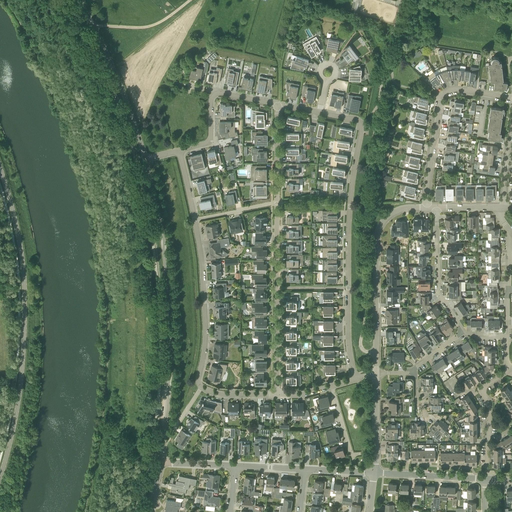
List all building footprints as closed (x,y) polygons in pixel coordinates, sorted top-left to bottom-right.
[(354,11),(358,12),(361,0),(353,0),(353,1),(356,2),(354,11)] [(316,52),(317,51),(317,53),(321,51),(317,44),(320,43),(316,36),(310,40),(311,42),(304,46),(308,52),(309,51),(312,56),(316,54),(317,54),(316,52)] [(327,44),(326,50),(331,51),(331,50),(332,50),(333,50),(332,51),(337,52),(343,42),(339,41),(339,40),(336,40),(337,38),(331,37),(331,39),(328,38),(328,39),(324,38),(325,44),(327,44)] [(359,57),(351,47),(349,45),(345,49),(347,51),(346,52),(346,51),(341,55),(348,64),(353,60),(352,59),(353,59),(355,61),(359,57)] [(414,58),(423,53),(421,49),(412,53),(414,58)] [(214,53),(207,59),(210,62),(218,56),(215,52),(214,53)] [(293,59),(290,68),(303,70),(306,64),(307,64),(308,64),(307,64),(308,60),(296,56),(295,60),(293,59)] [(494,87),(504,89),(504,88),(506,89),(508,87),(507,87),(507,82),(503,82),(503,77),(504,73),(502,70),(501,62),(500,62),(500,61),(499,60),(499,59),(498,58),(497,57),(496,57),(495,57),(494,57),(493,57),(492,57),(492,58),(491,58),(491,59),(490,60),(490,61),(490,62),(490,63),(489,63),(486,63),(485,67),(489,66),(491,82),(494,81),(495,82),(494,87)] [(204,62),(203,68),(197,67),(194,67),(192,68),(192,69),(191,69),(189,78),(198,79),(198,78),(202,79),(202,80),(204,72),(207,72),(208,64),(206,62),(204,62)] [(349,79),(361,80),(362,69),(361,69),(360,65),(351,68),(350,68),(349,79)] [(207,81),(211,82),(214,83),(216,83),(216,82),(219,83),(222,69),(217,68),(216,70),(214,69),(213,72),(209,72),(207,81)] [(441,72),(445,81),(449,80),(447,70),(441,72)] [(239,72),(233,71),(233,72),(227,71),(226,75),(225,75),(225,78),(224,83),(229,84),(228,85),(236,87),(239,72)] [(470,71),(468,82),(474,83),(475,77),(478,78),(479,72),(476,71),(476,73),(470,72),(470,71)] [(424,80),(427,82),(431,86),(433,84),(437,88),(441,85),(442,85),(435,75),(434,72),(427,77),(424,80)] [(436,75),(435,75),(442,85),(441,83),(445,81),(441,72),(436,75)] [(266,81),(267,78),(259,76),(258,85),(256,91),(257,91),(260,91),(260,92),(267,93),(270,81),(266,81)] [(243,77),(241,88),(251,90),(253,79),(243,77)] [(289,97),(291,98),(296,99),(298,89),(299,84),(286,81),(286,91),(287,91),(286,95),(290,95),(289,97)] [(313,102),(314,101),(314,100),(315,91),(307,89),(308,86),(304,86),(302,95),(306,96),(305,96),(307,98),(306,101),(311,102),(312,103),(313,103),(313,102)] [(341,108),(343,96),(344,93),(337,92),(336,95),(332,94),(329,105),(341,108)] [(355,99),(356,96),(349,95),(346,107),(350,107),(350,109),(351,110),(350,110),(353,111),(353,110),(358,111),(358,107),(360,108),(360,103),(359,103),(360,100),(355,99)] [(428,105),(429,99),(416,96),(415,102),(414,102),(419,103),(418,107),(417,107),(419,108),(419,109),(418,109),(423,110),(423,109),(424,109),(425,109),(426,109),(427,109),(429,109),(428,109),(429,105),(428,105)] [(449,111),(461,112),(462,107),(463,107),(464,103),(460,102),(460,100),(455,100),(455,101),(451,101),(450,106),(452,106),(451,111),(449,110),(449,111)] [(220,110),(221,110),(221,115),(226,115),(226,117),(235,117),(235,112),(235,111),(232,111),(232,105),(225,105),(225,104),(220,103),(220,110)] [(502,121),(502,117),(503,112),(504,111),(503,109),(501,110),(501,109),(491,107),(487,130),(489,130),(488,138),(500,140),(501,133),(500,133),(500,128),(502,125),(501,121),(502,121)] [(256,127),(265,127),(265,119),(267,119),(267,112),(252,109),(252,125),(256,125),(256,127)] [(427,114),(414,111),(412,117),(416,118),(415,122),(417,122),(416,123),(416,124),(421,125),(421,124),(422,124),(423,124),(425,124),(426,124),(427,120),(425,119),(427,114)] [(448,120),(459,122),(460,116),(458,116),(459,112),(461,113),(461,112),(449,111),(449,116),(450,116),(450,120),(448,120)] [(301,131),(303,120),(288,117),(286,124),(290,124),(290,123),(292,124),(292,125),(295,125),(295,129),(301,131)] [(459,122),(448,120),(447,125),(449,126),(448,130),(446,130),(458,132),(459,126),(457,125),(457,122),(459,122)] [(229,138),(238,135),(237,132),(235,132),(235,122),(220,122),(220,123),(219,124),(220,125),(220,129),(219,130),(220,131),(220,132),(227,132),(229,138)] [(317,122),(316,126),(317,126),(317,128),(316,128),(315,132),(310,130),(310,137),(321,139),(324,124),(317,122)] [(352,129),(337,126),(335,135),(331,134),(331,137),(341,139),(342,134),(345,135),(345,134),(347,135),(351,136),(352,129)] [(425,129),(412,126),(410,132),(414,133),(413,137),(413,136),(413,137),(415,137),(414,138),(419,140),(419,139),(419,138),(420,138),(421,139),(423,139),(424,139),(425,134),(423,134),(425,129)] [(445,140),(456,141),(457,135),(455,135),(456,132),(458,132),(446,130),(446,135),(447,135),(447,140),(445,140)] [(268,138),(267,138),(267,135),(263,135),(263,132),(252,132),(252,135),(255,138),(255,144),(267,144),(267,139),(268,139),(268,138)] [(286,133),(286,140),(290,140),(292,140),(296,140),(296,145),(302,145),(302,133),(286,133)] [(224,154),(226,160),(231,159),(231,158),(236,156),(235,151),(236,151),(235,145),(238,145),(238,144),(237,140),(231,141),(232,146),(228,147),(224,147),(224,148),(225,153),(224,154)] [(350,143),(334,140),(332,151),(339,152),(339,148),(343,149),(343,148),(345,148),(345,149),(348,150),(350,143)] [(422,144),(409,140),(408,146),(408,147),(412,148),(411,151),(412,152),(412,153),(417,154),(416,154),(417,153),(418,153),(419,154),(420,154),(422,154),(422,153),(423,149),(421,149),(422,144)] [(443,149),(455,151),(456,145),(454,145),(454,141),(456,142),(456,141),(445,140),(444,145),(446,145),(445,149),(443,149)] [(486,149),(486,151),(486,152),(495,153),(497,154),(498,147),(482,144),(482,147),(485,147),(485,149),(486,149)] [(286,148),(286,155),(290,155),(292,155),(296,155),(296,160),(302,160),(302,148),(286,148)] [(455,151),(443,149),(443,154),(444,155),(444,159),(442,159),(453,161),(454,155),(452,154),(453,151),(455,151)] [(215,165),(222,164),(219,155),(216,155),(215,150),(207,152),(208,156),(207,156),(209,163),(214,162),(215,165)] [(483,155),(482,158),(494,159),(495,153),(486,152),(486,151),(479,150),(479,153),(482,153),(482,155),(483,155)] [(258,151),(258,154),(258,155),(257,155),(257,157),(258,157),(258,161),(267,161),(267,157),(267,155),(267,151),(258,151)] [(197,155),(196,155),(190,156),(193,168),(199,167),(200,170),(205,169),(202,153),(201,153),(201,154),(197,155)] [(347,156),(332,154),(330,165),(336,166),(337,162),(341,162),(341,161),(342,162),(342,163),(346,163),(347,156)] [(420,158),(407,155),(406,161),(405,161),(410,162),(409,166),(410,167),(410,168),(409,168),(414,169),(414,168),(415,168),(417,168),(419,168),(420,168),(419,168),(420,164),(419,163),(420,158)] [(477,164),(484,165),(493,166),(494,159),(482,158),(482,161),(481,161),(481,162),(477,161),(477,164)] [(453,161),(442,159),(441,164),(443,164),(442,169),(452,171),(453,165),(451,164),(451,161),(453,161)] [(299,163),(296,163),(292,163),(292,168),(289,168),(289,169),(287,169),(287,175),(299,175),(299,163)] [(494,173),(495,166),(493,166),(484,165),(483,168),(482,167),(482,169),(479,168),(479,171),(494,173)] [(255,178),(267,178),(267,169),(266,169),(266,166),(252,166),(252,173),(255,173),(255,178)] [(328,176),(325,175),(324,178),(334,180),(335,175),(338,176),(338,175),(340,175),(340,176),(344,177),(345,170),(330,167),(328,176)] [(418,173),(405,170),(403,176),(408,177),(407,181),(406,181),(408,181),(408,182),(407,182),(407,183),(412,184),(412,183),(412,182),(414,183),(415,183),(416,183),(417,183),(418,179),(417,178),(418,173)] [(211,178),(198,181),(198,182),(196,182),(198,186),(199,193),(207,191),(206,185),(212,183),(211,178)] [(290,190),(290,192),(296,191),(296,190),(299,190),(299,184),(303,184),(303,178),(292,178),(292,183),(289,183),(289,184),(287,184),(287,190),(290,190)] [(343,183),(328,181),(326,193),(333,193),(333,189),(337,190),(337,189),(338,189),(338,190),(342,190),(343,183)] [(253,183),(253,191),(256,191),(256,197),(267,197),(267,183),(253,183)] [(406,196),(405,197),(410,199),(410,198),(410,197),(411,197),(412,198),(413,198),(414,198),(415,198),(415,197),(416,193),(414,193),(416,188),(403,184),(401,190),(401,191),(405,192),(404,195),(404,196),(406,196)] [(446,199),(446,185),(441,185),(441,188),(436,188),(436,192),(435,192),(434,196),(435,196),(436,196),(436,199),(441,199),(441,195),(443,195),(446,195),(446,199)] [(446,185),(446,199),(451,199),(451,195),(453,195),(456,195),(456,199),(456,185),(451,185),(451,188),(446,188),(446,185)] [(456,185),(456,199),(461,199),(461,195),(463,195),(466,195),(466,199),(466,185),(461,185),(461,188),(456,188),(456,185)] [(466,185),(466,199),(471,199),(471,195),(473,195),(476,195),(476,199),(476,185),(471,185),(471,188),(466,188),(466,185)] [(476,185),(476,199),(481,199),(482,199),(481,195),(483,195),(486,195),(486,199),(486,185),(481,185),(481,188),(476,188),(476,185)] [(486,185),(486,199),(491,199),(491,196),(496,196),(496,185),(491,185),(491,188),(486,188),(486,185)] [(227,204),(235,203),(234,197),(237,197),(236,191),(229,192),(229,194),(225,195),(227,204)] [(213,207),(212,203),(215,202),(214,194),(200,198),(201,201),(200,202),(201,208),(202,208),(202,209),(206,209),(210,208),(213,207)] [(292,211),(292,216),(289,216),(287,216),(287,222),(299,222),(299,211),(292,211)] [(337,215),(337,211),(322,211),(322,220),(337,220),(337,215)] [(255,229),(264,229),(265,229),(265,225),(267,225),(267,224),(267,221),(267,218),(263,218),(263,216),(259,217),(259,218),(255,218),(255,222),(257,222),(257,225),(255,225),(255,229)] [(459,216),(451,216),(451,219),(445,219),(445,223),(446,223),(446,226),(454,226),(454,223),(459,223),(459,216)] [(479,231),(479,219),(475,219),(475,216),(471,216),(471,217),(468,217),(468,226),(473,226),(473,231),(479,231)] [(429,220),(425,220),(425,225),(422,225),(422,219),(417,219),(416,217),(415,219),(413,219),(413,223),(413,228),(421,228),(421,231),(429,231),(429,225),(429,220)] [(494,229),(494,220),(494,217),(487,217),(485,217),(485,220),(486,220),(486,224),(483,224),(483,229),(488,229),(494,229)] [(229,221),(231,233),(243,231),(241,219),(229,221)] [(391,229),(391,234),(391,237),(409,236),(409,227),(405,227),(405,221),(401,221),(400,220),(399,221),(398,220),(397,221),(396,221),(396,225),(392,225),(392,229),(391,229)] [(337,227),(337,223),(322,223),(322,233),(337,233),(337,227)] [(208,238),(220,235),(217,224),(206,226),(208,238)] [(301,225),(299,225),(292,225),(292,230),(289,230),(289,231),(287,231),(287,237),(298,237),(298,229),(301,229),(301,225)] [(499,228),(494,229),(488,229),(488,233),(491,233),(491,240),(494,240),(494,237),(499,237),(499,228)] [(455,240),(455,233),(460,233),(460,229),(449,229),(449,233),(447,233),(447,240),(455,240)] [(266,239),(266,236),(263,236),(263,232),(253,232),(253,236),(255,236),(255,239),(255,244),(267,244),(267,239),(266,239)] [(322,245),(337,245),(337,240),(337,235),(322,235),(322,245)] [(220,242),(217,242),(210,243),(211,247),(209,247),(211,258),(222,256),(222,253),(223,250),(221,249),(221,247),(230,245),(229,238),(223,239),(223,243),(220,243),(220,242)] [(302,240),(298,240),(292,240),(292,245),(289,245),(289,246),(287,246),(287,251),(302,251),(302,240)] [(420,246),(420,250),(428,250),(428,246),(429,246),(429,243),(428,243),(428,240),(418,240),(417,246),(420,246)] [(488,251),(499,251),(499,243),(494,243),(494,240),(491,240),(488,240),(488,242),(488,243),(490,243),(490,247),(486,247),(486,251),(488,251)] [(461,243),(453,243),(447,243),(447,246),(447,249),(448,249),(448,253),(457,253),(457,249),(461,249),(461,243)] [(398,245),(392,245),(392,249),(387,249),(387,262),(396,262),(396,254),(398,254),(398,245)] [(252,254),(257,254),(257,258),(263,258),(263,257),(267,257),(267,250),(263,250),(263,246),(252,246),(252,254)] [(327,257),(337,257),(337,252),(337,247),(322,247),(322,257),(327,257)] [(488,263),(494,263),(499,263),(499,260),(499,251),(488,251),(488,263)] [(429,256),(424,256),(424,253),(417,253),(417,256),(419,256),(419,263),(426,263),(426,260),(429,260),(429,256)] [(303,254),(298,254),(292,254),(292,259),(289,259),(289,260),(287,260),(287,266),(298,266),(298,260),(303,260),(303,254)] [(457,266),(457,261),(461,261),(461,256),(454,256),(454,259),(449,259),(449,266),(457,266)] [(253,260),(253,266),(257,266),(257,272),(266,272),(266,268),(267,268),(267,264),(264,264),(264,260),(253,260)] [(322,269),(337,269),(337,264),(337,260),(322,260),(322,269)] [(220,263),(211,263),(212,277),(221,277),(220,263)] [(488,263),(488,274),(499,274),(499,265),(499,263),(494,263),(488,263)] [(392,284),(396,284),(396,272),(398,272),(398,266),(390,266),(390,272),(387,272),(387,283),(392,283),(392,284)] [(416,266),(416,273),(416,276),(430,276),(430,270),(424,270),(424,266),(416,266)] [(290,281),(290,282),(296,282),(296,281),(298,281),(298,269),(292,269),(292,274),(289,274),(289,275),(287,275),(287,281),(290,281)] [(462,275),(462,269),(453,269),(453,272),(449,272),(449,279),(458,279),(458,275),(462,275)] [(337,276),(337,272),(322,272),(322,282),(337,282),(337,276)] [(252,275),(252,278),(252,281),(255,282),(255,286),(267,286),(267,281),(266,281),(266,278),(263,278),(263,274),(252,275)] [(489,285),(490,285),(493,285),(493,282),(499,282),(499,274),(488,274),(488,278),(491,278),(491,282),(489,282),(489,285)] [(430,282),(426,282),(426,279),(418,279),(418,289),(430,289),(430,282)] [(461,282),(457,282),(450,282),(450,285),(447,285),(447,287),(449,287),(449,291),(461,291),(461,282)] [(226,292),(227,291),(226,283),(216,283),(216,287),(213,287),(213,297),(224,297),(224,292),(226,292)] [(487,293),(487,297),(498,297),(498,288),(493,288),(493,285),(490,285),(489,285),(487,285),(487,287),(485,288),(485,292),(487,293)] [(393,290),(388,290),(387,290),(387,297),(388,297),(388,304),(392,304),(392,302),(396,302),(396,297),(397,297),(398,297),(399,296),(399,295),(399,294),(399,292),(404,292),(404,287),(393,287),(393,290)] [(258,299),(258,300),(267,300),(267,293),(266,292),(265,292),(264,292),(264,288),(253,288),(253,292),(256,292),(256,299),(258,299)] [(457,300),(458,300),(459,300),(462,298),(461,296),(461,291),(449,291),(449,294),(447,294),(447,297),(451,297),(451,300),(452,300),(457,300)] [(333,295),(337,295),(337,292),(321,292),(321,296),(323,296),(323,301),(333,301),(333,295)] [(429,295),(429,292),(419,292),(419,299),(420,299),(420,302),(429,302),(429,295)] [(296,308),(300,308),(300,303),(298,303),(298,297),(290,297),(290,300),(289,300),(290,300),(290,302),(286,302),(286,308),(296,309),(296,308)] [(493,305),(497,305),(498,305),(498,297),(487,297),(487,308),(493,308),(493,305)] [(457,311),(464,306),(459,300),(458,300),(457,300),(452,300),(455,305),(454,306),(457,311)] [(262,306),(262,302),(252,302),(252,313),(253,314),(267,314),(267,309),(267,306),(262,306)] [(215,307),(214,307),(214,315),(219,315),(219,317),(226,317),(226,308),(229,308),(229,303),(215,303),(215,307)] [(467,304),(464,306),(457,311),(460,316),(462,314),(463,317),(468,314),(467,311),(469,310),(469,304),(467,304)] [(436,305),(432,308),(430,305),(421,305),(426,313),(427,312),(429,315),(430,313),(433,317),(441,312),(436,305)] [(333,316),(333,310),(337,310),(337,306),(321,306),(321,307),(321,310),(323,310),(323,316),(333,316)] [(386,310),(386,315),(387,315),(387,323),(396,323),(396,315),(398,315),(398,310),(386,310)] [(301,312),(298,312),(290,312),(290,315),(289,315),(290,315),(290,317),(286,317),(286,323),(296,323),(296,318),(301,318),(301,312)] [(252,316),(252,321),(252,323),(253,323),(254,324),(255,324),(255,328),(267,328),(267,323),(266,323),(266,319),(262,319),(262,317),(264,317),(264,316),(252,316)] [(449,333),(448,331),(453,328),(446,318),(442,321),(444,324),(440,326),(446,335),(449,333)] [(476,328),(476,320),(476,318),(470,318),(470,320),(467,320),(467,327),(471,327),(471,328),(476,328)] [(485,327),(485,320),(482,320),(482,318),(476,318),(476,320),(476,328),(482,328),(482,327),(485,327)] [(488,320),(485,320),(485,327),(488,327),(488,330),(490,330),(490,328),(494,328),(494,320),(488,320)] [(500,320),(494,320),(494,328),(497,328),(497,330),(500,330),(500,327),(503,327),(503,320),(500,320)] [(318,321),(318,325),(323,325),(323,331),(333,331),(333,325),(337,325),(337,321),(318,321)] [(227,324),(215,324),(215,337),(227,337),(227,324)] [(296,339),(296,333),(298,333),(298,327),(290,327),(290,330),(289,330),(290,330),(290,332),(286,332),(286,338),(296,339)] [(435,331),(430,335),(435,342),(441,338),(439,335),(442,333),(437,327),(434,330),(435,331)] [(264,334),(264,330),(255,330),(255,337),(258,337),(258,342),(267,342),(267,334),(264,334)] [(392,342),(397,342),(397,337),(400,337),(400,333),(396,333),(396,331),(386,331),(386,337),(387,337),(387,343),(392,343),(392,342)] [(426,333),(420,337),(417,339),(421,346),(422,345),(425,349),(429,347),(428,345),(430,344),(429,343),(431,341),(426,333)] [(321,335),(321,336),(321,340),(323,340),(323,345),(333,345),(333,339),(337,339),(337,335),(321,335)] [(464,345),(461,347),(465,353),(468,351),(473,348),(468,341),(465,343),(465,341),(462,343),(464,345)] [(296,348),(298,348),(302,348),(302,342),(290,342),(290,345),(289,345),(290,345),(290,347),(286,347),(286,353),(296,354),(296,348)] [(416,342),(412,344),(407,348),(414,358),(420,353),(419,351),(421,349),(416,342)] [(226,345),(215,344),(214,348),(214,352),(213,357),(225,358),(226,345)] [(261,355),(261,356),(267,356),(267,350),(263,350),(263,349),(264,349),(264,344),(252,344),(252,351),(255,351),(255,356),(258,356),(258,355),(261,355)] [(462,354),(465,353),(461,347),(458,348),(457,346),(455,348),(456,349),(453,351),(458,358),(460,361),(464,357),(462,354)] [(484,355),(487,355),(496,355),(496,350),(491,350),(491,346),(484,346),(484,355)] [(319,354),(322,354),(324,354),(324,360),(334,360),(334,354),(338,354),(338,350),(319,350),(319,354)] [(453,361),(458,358),(453,351),(450,353),(449,352),(447,353),(449,355),(446,357),(450,363),(453,361)] [(393,355),(387,355),(387,363),(394,363),(394,361),(395,361),(395,362),(404,362),(404,353),(393,353),(393,355)] [(496,361),(496,355),(487,355),(487,361),(485,361),(484,364),(486,364),(491,364),(491,361),(496,361)] [(447,364),(450,363),(446,357),(443,358),(442,356),(440,358),(441,359),(438,361),(443,368),(448,365),(447,364)] [(296,369),(296,363),(298,363),(298,357),(290,357),(290,360),(289,360),(290,360),(290,362),(286,362),(286,368),(296,369)] [(252,358),(252,361),(254,361),(254,370),(267,370),(267,361),(266,361),(266,362),(264,362),(264,358),(252,358)] [(438,371),(443,368),(438,361),(435,363),(434,362),(432,363),(434,365),(431,367),(435,373),(438,371)] [(211,379),(212,381),(213,381),(214,382),(215,382),(215,383),(216,383),(217,383),(218,383),(218,382),(219,382),(219,381),(220,381),(220,380),(220,379),(220,378),(220,377),(223,375),(224,371),(225,371),(227,365),(218,364),(218,367),(211,366),(210,370),(209,373),(208,378),(211,379)] [(486,366),(483,369),(486,375),(493,370),(493,364),(491,364),(486,364),(486,366)] [(323,365),(323,369),(325,369),(326,374),(335,374),(335,368),(340,368),(340,365),(323,365)] [(479,369),(477,371),(481,378),(487,375),(486,375),(483,369),(480,371),(479,369)] [(475,373),(472,375),(476,381),(481,378),(477,371),(474,372),(475,373)] [(259,384),(259,385),(260,385),(261,386),(263,385),(267,385),(267,379),(264,380),(264,372),(254,372),(254,376),(255,376),(255,384),(259,384)] [(301,375),(300,375),(300,372),(290,372),(290,375),(289,375),(290,375),(290,377),(286,377),(286,383),(296,383),(296,385),(301,385),(301,375)] [(421,385),(435,385),(435,381),(433,381),(433,377),(431,377),(431,374),(426,374),(426,377),(422,378),(422,381),(421,381),(421,385)] [(469,376),(467,377),(471,385),(476,381),(472,375),(470,377),(469,376)] [(466,388),(471,385),(467,377),(464,379),(465,380),(462,382),(460,379),(457,380),(461,385),(463,384),(466,388)] [(403,383),(393,383),(393,386),(388,386),(388,390),(387,390),(387,395),(396,395),(396,390),(403,390),(403,383)] [(435,388),(435,385),(421,385),(421,388),(423,388),(423,392),(427,392),(427,393),(433,393),(433,388),(435,388)] [(503,396),(510,392),(507,386),(501,390),(502,392),(501,393),(503,396)] [(506,399),(507,400),(511,398),(511,397),(511,394),(510,392),(503,396),(505,399),(506,399)] [(429,404),(443,404),(443,397),(436,397),(436,395),(431,395),(431,397),(430,397),(430,401),(429,401),(429,404)] [(464,405),(471,400),(468,395),(462,399),(464,402),(462,403),(464,405)] [(318,399),(320,404),(317,405),(319,410),(329,407),(328,404),(330,403),(328,396),(318,399)] [(206,399),(204,398),(204,400),(201,399),(195,408),(198,410),(198,411),(202,413),(204,409),(213,411),(213,410),(222,412),(221,402),(219,402),(217,402),(216,401),(214,401),(212,401),(210,400),(208,399),(206,399)] [(399,402),(404,402),(404,398),(395,398),(395,402),(389,402),(389,409),(391,409),(391,414),(401,414),(401,404),(399,404),(399,402)] [(474,405),(471,400),(464,405),(465,407),(467,406),(468,409),(474,405)] [(303,403),(299,403),(299,402),(296,402),(296,403),(292,403),(292,409),(293,409),(293,415),(304,415),(304,408),(303,408),(303,403)] [(235,415),(238,415),(238,409),(239,409),(239,403),(228,403),(228,410),(228,415),(231,415),(231,416),(232,417),(235,417),(235,416),(235,415)] [(250,418),(255,418),(255,404),(252,404),(252,403),(244,403),(244,407),(244,413),(250,413),(250,418)] [(271,415),(271,412),(271,403),(263,403),(263,406),(260,406),(260,415),(271,415)] [(287,403),(276,403),(276,415),(287,415),(287,403)] [(443,407),(443,404),(429,404),(429,407),(431,407),(431,411),(435,411),(435,412),(441,412),(441,407),(443,407)] [(470,415),(476,411),(478,410),(474,405),(468,409),(470,412),(469,413),(470,415)] [(476,411),(470,415),(468,417),(468,422),(476,422),(476,411)] [(328,413),(325,414),(325,415),(322,416),(324,422),(321,423),(321,427),(331,424),(331,420),(335,419),(333,413),(329,414),(328,413)] [(193,419),(192,419),(191,418),(190,420),(189,420),(188,420),(188,421),(187,421),(187,422),(187,423),(187,424),(187,425),(190,427),(189,428),(195,431),(198,426),(201,426),(204,422),(195,416),(193,419)] [(434,424),(444,434),(447,437),(450,434),(445,430),(449,427),(445,422),(444,423),(441,420),(438,423),(437,421),(434,424)] [(417,422),(417,437),(420,437),(420,435),(425,435),(425,429),(424,429),(424,425),(420,425),(420,422),(417,422)] [(385,428),(385,431),(400,431),(400,427),(398,427),(398,423),(392,423),(392,424),(388,424),(388,428),(385,428)] [(432,432),(429,434),(433,438),(436,435),(438,437),(441,435),(442,436),(444,434),(434,424),(432,426),(433,427),(430,430),(432,432)] [(326,432),(328,439),(329,443),(340,440),(339,436),(338,431),(336,432),(335,429),(326,432)] [(191,436),(181,430),(176,439),(185,445),(191,436)] [(314,439),(314,431),(305,431),(305,434),(308,434),(308,439),(314,439)] [(229,446),(233,447),(233,439),(228,438),(227,442),(225,442),(225,443),(221,443),(220,452),(225,453),(225,451),(227,451),(227,450),(229,450),(229,446)] [(508,447),(508,446),(507,446),(510,444),(506,438),(501,441),(499,443),(502,448),(505,447),(506,448),(508,447)] [(259,440),(258,439),(256,439),(255,440),(254,450),(255,450),(255,454),(260,454),(260,453),(266,453),(267,442),(259,442),(259,440)] [(202,446),(202,447),(202,451),(215,452),(216,440),(211,440),(211,442),(208,442),(203,441),(202,446)] [(272,440),(272,444),(272,455),(277,455),(278,449),(283,449),(284,444),(278,444),(278,440),(272,440)] [(245,441),(238,441),(238,452),(244,452),(244,453),(249,454),(250,445),(245,444),(245,441)] [(385,448),(385,451),(400,451),(400,448),(398,448),(398,444),(399,444),(404,444),(404,441),(396,441),(396,444),(386,444),(386,448),(385,448)] [(289,442),(288,449),(292,450),(292,456),(299,456),(299,452),(300,452),(301,446),(295,446),(295,444),(293,444),(293,442),(289,442)] [(502,451),(502,448),(499,443),(495,445),(495,448),(494,448),(494,454),(501,454),(503,454),(503,451),(502,451)] [(316,449),(316,445),(310,445),(306,445),(305,452),(309,452),(309,457),(313,457),(313,456),(319,456),(319,449),(316,449)] [(339,449),(338,445),(330,448),(331,451),(334,450),(336,457),(341,455),(341,457),(345,455),(343,448),(339,449)] [(400,451),(385,451),(385,455),(388,455),(388,458),(391,458),(391,461),(395,461),(395,459),(398,459),(398,455),(400,455),(400,451)] [(203,478),(207,479),(206,486),(218,487),(220,475),(208,474),(208,475),(204,474),(203,478)] [(189,484),(196,485),(197,479),(191,478),(182,476),(179,475),(178,477),(179,477),(178,481),(177,480),(176,484),(173,483),(174,478),(171,477),(169,485),(172,486),(171,489),(186,492),(187,489),(188,489),(189,484)] [(252,485),(253,478),(253,476),(249,475),(249,477),(245,477),(244,484),(252,485)] [(275,498),(276,494),(276,488),(273,488),(274,478),(267,477),(266,485),(269,486),(269,490),(272,490),(271,497),(275,498)] [(324,489),(324,492),(330,493),(331,489),(325,488),(326,481),(323,481),(323,482),(315,481),(314,488),(322,489),(324,489)] [(333,491),(336,492),(335,501),(342,502),(342,501),(343,497),(343,492),(340,492),(341,484),(334,483),(333,491)] [(422,490),(422,489),(422,485),(414,485),(414,493),(421,493),(421,490),(422,490)] [(427,494),(434,494),(435,486),(427,486),(427,490),(426,491),(427,491),(427,494)] [(436,507),(439,507),(439,504),(440,504),(440,500),(443,500),(443,495),(447,495),(447,487),(440,486),(439,498),(437,498),(436,507)] [(475,488),(467,488),(467,499),(473,499),(473,496),(475,496),(475,488)] [(199,495),(205,496),(204,504),(211,505),(211,506),(219,507),(220,498),(211,497),(212,492),(205,491),(199,490),(199,495)] [(362,492),(354,491),(351,491),(350,498),(343,497),(342,501),(351,502),(352,502),(352,498),(361,499),(362,492)] [(330,497),(330,493),(324,492),(323,494),(314,493),(314,497),(313,496),(312,501),(320,502),(321,498),(324,498),(324,496),(330,497)] [(242,504),(252,505),(253,495),(252,495),(249,494),(249,497),(243,496),(242,504)] [(173,511),(175,506),(180,506),(181,502),(183,499),(183,498),(177,497),(176,501),(166,500),(164,511),(173,511)] [(284,499),(283,505),(291,507),(292,500),(284,499)] [(456,508),(455,511),(465,511),(466,510),(475,510),(475,502),(467,502),(467,507),(466,507),(466,508),(456,508)]
